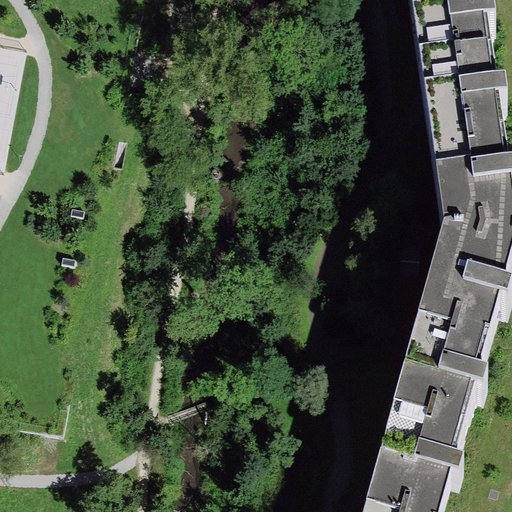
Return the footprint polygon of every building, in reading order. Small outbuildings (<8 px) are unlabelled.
[(492,70),(481,0),(432,0),(426,1),(407,4),(419,80),(438,78),(492,70)] [(0,142),(14,145),(28,53),(3,50),(6,29),(0,27),(0,142)] [(504,152),(492,70),(438,78),(419,80),(431,163),(451,160),(504,152)] [(511,253),(511,205),(504,152),(451,160),(431,163),(444,249),(465,250),(511,253)] [(511,253),(465,250),(444,249),(419,339),(438,344),(490,359),(511,279),(511,253)] [(465,446),(490,359),(438,344),(419,339),(411,366),(394,426),(413,431),(465,446)] [(446,511),(465,446),(413,431),(394,426),(369,511),(446,511)]
